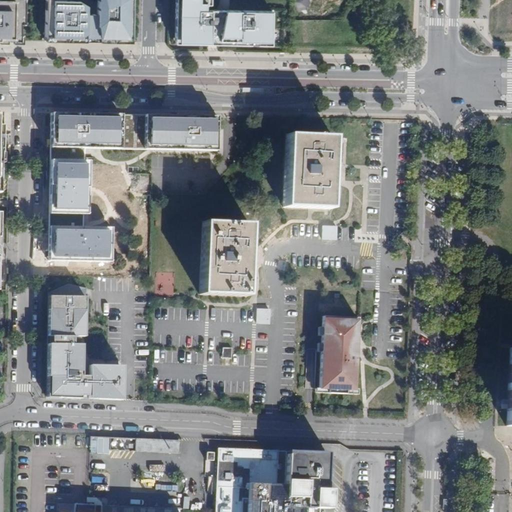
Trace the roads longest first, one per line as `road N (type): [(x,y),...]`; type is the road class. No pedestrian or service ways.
road 1 (residential): [(27,91),(447,99)]
road 2 (residential): [(22,413),(433,436)]
road 3 (residential): [(447,99),(433,436)]
road 4 (unclassified): [(22,413),(27,91)]
road 5 (residential): [(446,77),(147,71)]
road 6 (residential): [(147,71),(0,68)]
road 7 (residential): [(500,511),(497,448),(433,436)]
